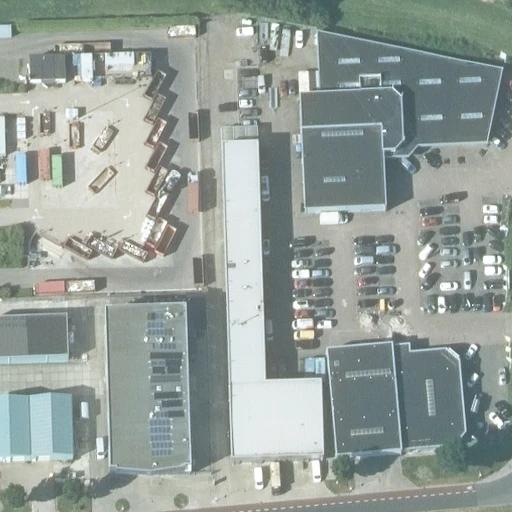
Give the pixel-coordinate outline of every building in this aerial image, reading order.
[(383,162),(408,161),(418,151),(486,147),(502,73),(316,35),(319,99),(299,100),(304,216),(385,212),(383,162)] [(65,60),(29,61),(30,85),(66,84),(65,60)] [(83,61),(83,79),(98,79),(97,61),(83,61)] [(231,466),(323,463),(321,387),(265,388),(257,149),(221,150),(231,466)] [(104,317),(109,478),(190,475),(185,314),(104,317)] [(0,364),(68,362),(66,320),(0,322),(0,364)] [(409,356),(404,353),(400,349),(392,350),(391,348),(326,354),(335,462),(401,456),(401,454),(454,450),(465,436),(459,365),(445,353),(409,356)] [(0,403),(0,463),(72,461),(70,401),(0,403)]
